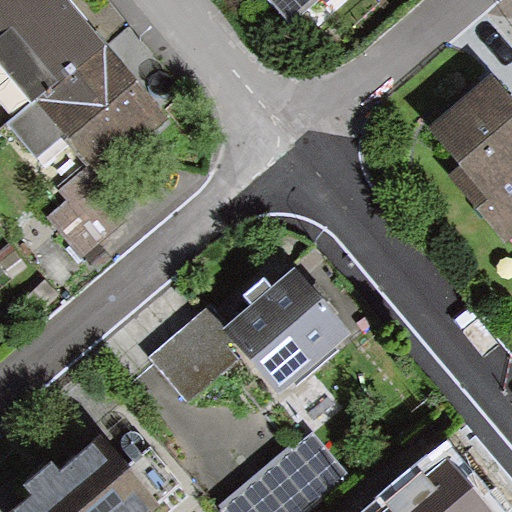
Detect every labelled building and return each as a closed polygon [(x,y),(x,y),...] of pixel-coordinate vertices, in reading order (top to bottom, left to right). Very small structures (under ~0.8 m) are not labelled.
[(0,0),(0,60),(33,101),(105,43),(70,0),(0,0)] [(267,0),(283,19),(306,0),(267,0)] [(173,124),(105,43),(33,101),(11,120),(38,153),(65,131),(90,163),(58,190),(68,202),(54,214),(82,249),(124,214),(99,185),(173,124)] [(511,92),(496,72),(430,123),(460,161),(449,170),(507,244),(511,240),(511,92)] [(278,396),(351,332),(295,269),(230,329),(225,334),(242,352),(278,396)] [(207,302),(147,355),(187,400),(242,352),(225,334),(230,329),(207,302)] [(314,428),(214,510),(216,511),(308,511),(353,475),(314,428)] [(511,511),(511,510),(450,436),(359,511),(511,511)] [(31,497),(13,511),(149,511),(159,504),(103,439),(64,472),(54,461),(23,487),(31,497)]
